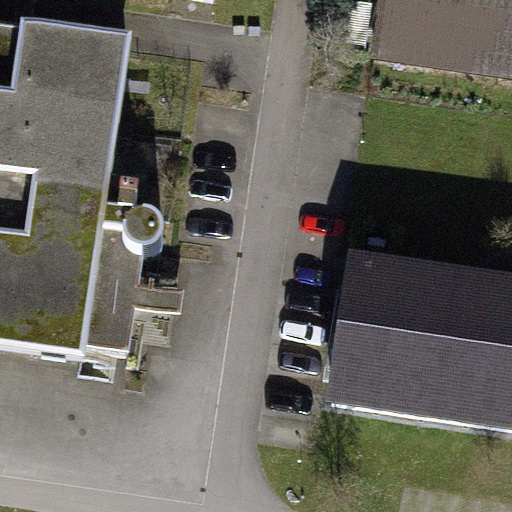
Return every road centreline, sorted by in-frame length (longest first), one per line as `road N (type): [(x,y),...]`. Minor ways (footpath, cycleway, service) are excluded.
road 1 (residential): [(223,511),(293,0)]
road 2 (residential): [(0,493),(120,511)]
